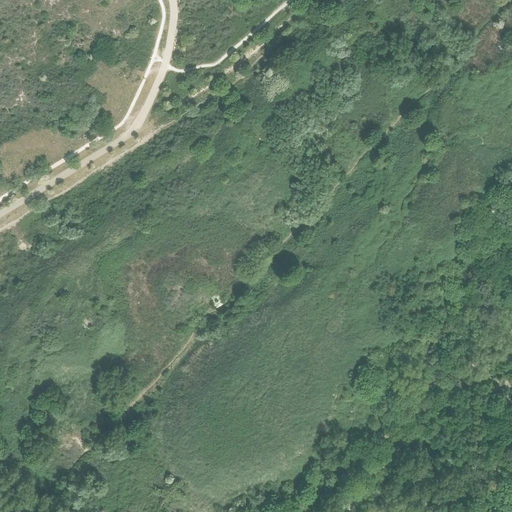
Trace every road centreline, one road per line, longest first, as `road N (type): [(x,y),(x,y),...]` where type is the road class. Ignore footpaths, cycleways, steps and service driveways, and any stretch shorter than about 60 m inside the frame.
road 1 (unknown): [(0,232),(252,70),(333,0)]
road 2 (unknown): [(511,370),(481,394),(478,511)]
